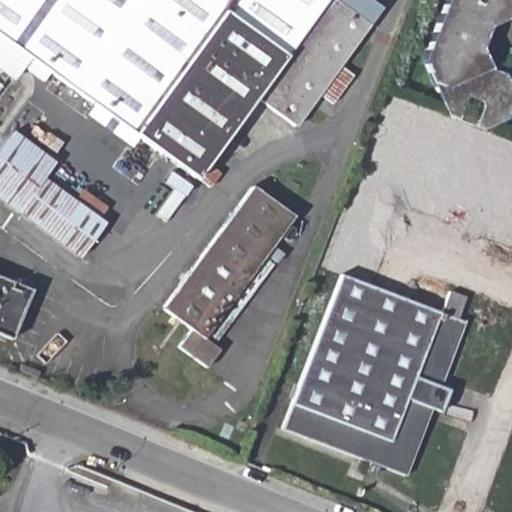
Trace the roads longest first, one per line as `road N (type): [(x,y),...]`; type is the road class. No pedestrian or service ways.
road 1 (unknown): [(108,305),(119,372),(139,407),(185,429),(237,417),(263,376),(340,187),(341,146),(333,132)]
road 2 (residential): [(271,511),(0,399)]
